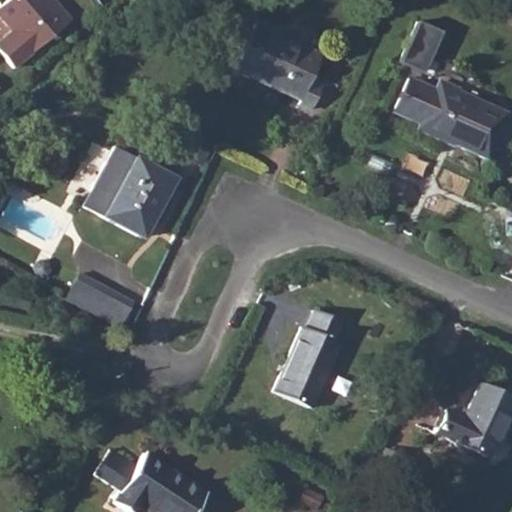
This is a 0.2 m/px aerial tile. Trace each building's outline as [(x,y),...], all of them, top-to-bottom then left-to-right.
[(48,0),(3,0),(0,3),(0,14),(12,29),(8,32),(0,38),(0,54),(11,67),(65,21),(48,0)] [(251,24),(231,69),(297,99),(295,104),(307,111),(319,86),(306,80),(319,54),(251,24)] [(433,33),(414,25),(396,65),(415,74),(433,33)] [(418,122),(415,127),(484,158),(504,113),(453,91),(436,84),(434,88),(406,76),(391,111),(418,122)] [(171,180),(114,148),(111,147),(79,205),(134,236),(148,212),(152,214),(171,180)] [(123,324),(136,301),(81,270),(68,294),(123,324)] [(299,328),(271,392),(307,407),(335,345),(330,342),(338,323),(311,310),(302,329),(299,328)] [(442,409),(431,432),(484,457),(510,399),(476,384),(460,417),(442,409)] [(134,465),(117,489),(119,491),(111,503),(124,511),(130,511),(138,504),(150,511),(189,511),(203,494),(142,453),(134,465)]
